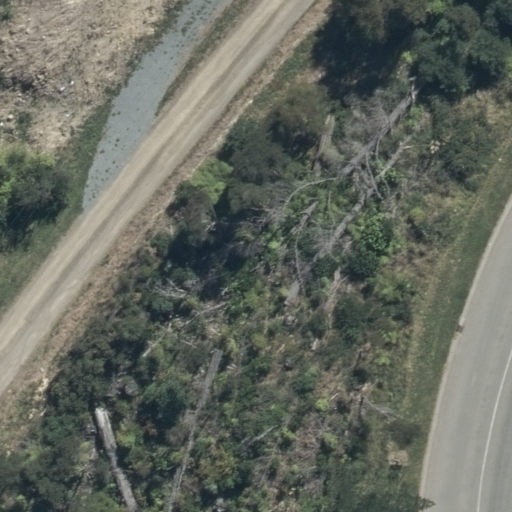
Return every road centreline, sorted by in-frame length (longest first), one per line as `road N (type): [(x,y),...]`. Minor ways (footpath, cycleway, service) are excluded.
road 1 (track): [(286,0),(0,357)]
road 2 (track): [(205,0),(128,112),(124,199)]
